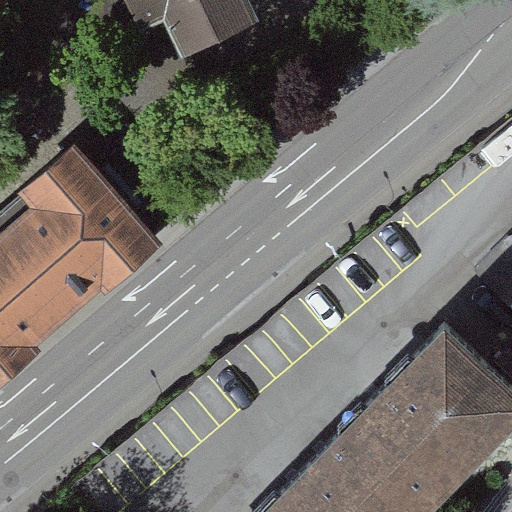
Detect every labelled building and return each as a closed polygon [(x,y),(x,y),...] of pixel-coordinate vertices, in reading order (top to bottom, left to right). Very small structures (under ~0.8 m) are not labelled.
[(135,0),(139,6),(150,0),(168,0),(188,35),(254,0),(135,0)] [(174,29),(148,41),(164,78),(191,67),(174,29)] [(155,224),(62,123),(11,170),(24,184),(0,205),(0,359),(36,327),(24,315),(93,252),(107,267),(155,224)] [(511,267),(501,277),(511,289),(511,267)] [(264,445),(333,511),(391,511),(488,412),(389,316),(264,445)] [(333,511),(264,445),(198,511),(333,511)]
